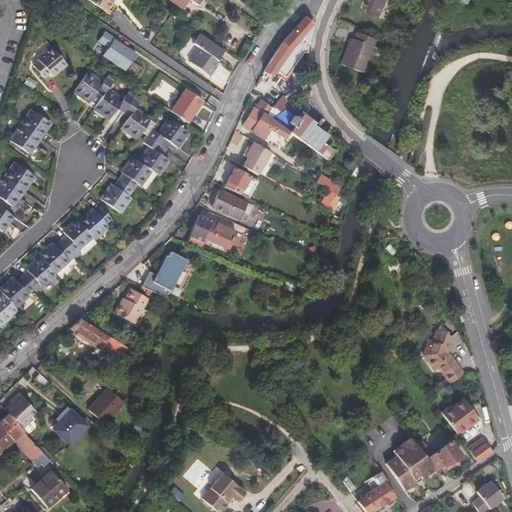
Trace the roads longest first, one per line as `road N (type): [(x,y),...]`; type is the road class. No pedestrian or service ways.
road 1 (residential): [(0,372),(189,193),(260,53),(312,0)]
road 2 (tertiary): [(336,0),(316,49),(323,96),(336,119),(420,190)]
road 3 (tertiary): [(451,245),(509,440)]
road 4 (residential): [(86,150),(53,215),(0,266)]
road 5 (unknown): [(235,103),(122,26)]
